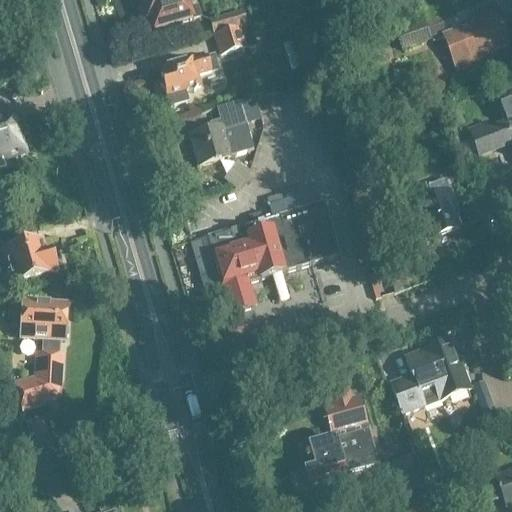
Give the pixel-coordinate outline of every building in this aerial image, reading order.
[(145,0),(147,4),(143,5),(148,21),(152,20),(154,29),(202,15),(199,4),(190,6),(187,0),(145,0)] [(481,23),(442,38),(455,75),(475,68),(472,59),(510,45),(495,6),(477,13),(481,23)] [(243,11),(209,22),(213,35),(247,24),(243,11)] [(424,21),(394,32),(401,52),(431,41),(424,21)] [(250,26),(213,37),(219,58),(256,47),(250,26)] [(171,47),(191,41),(189,33),(169,39),(171,47)] [(164,75),(162,76),(172,108),(189,103),(185,89),(201,85),(198,75),(219,68),(214,53),(194,59),(193,57),(162,67),(164,75)] [(211,128),(190,134),(199,166),(230,157),(227,146),(237,143),(235,137),(249,133),(247,125),(261,121),(260,120),(253,97),(209,110),(213,121),(209,122),(211,128)] [(488,122),(471,129),(480,153),(511,140),(511,98),(500,103),(506,121),(490,127),(488,122)] [(0,171),(3,171),(1,162),(26,155),(16,120),(2,124),(0,122),(0,171)] [(447,179),(414,190),(431,237),(460,226),(455,214),(458,213),(447,179)] [(268,201),(274,220),(209,239),(228,304),(232,316),(254,309),(246,285),(313,266),(340,258),(324,205),(318,207),(313,187),(268,201)] [(378,237),(369,207),(356,211),(365,242),(378,237)] [(15,249),(4,252),(3,252),(6,262),(13,287),(53,275),(53,273),(57,272),(52,255),(48,256),(44,242),(15,251),(15,249)] [(39,296),(60,288),(57,279),(35,286),(39,296)] [(282,298),(272,300),(275,317),(285,315),(282,298)] [(21,340),(43,341),(41,365),(35,365),(34,379),(14,385),(23,413),(45,406),(45,404),(46,397),(54,394),(61,392),(62,391),(64,356),(60,356),(61,342),(65,342),(68,307),(23,304),(23,306),(22,321),(21,340)] [(414,376),(392,385),(403,414),(442,400),(470,389),(452,340),(423,351),(424,352),(407,358),(414,376)] [(483,383),(471,387),(483,419),(495,415),(483,383)] [(308,486),(310,485),(378,465),(369,431),(368,431),(360,404),(356,405),(329,412),(325,414),(334,442),(317,447),(314,444),(305,446),(304,452),(308,467),(305,468),(303,469),(308,486)] [(466,411),(444,417),(447,426),(468,419),(466,411)] [(418,475),(432,470),(423,447),(409,452),(418,475)] [(422,491),(410,459),(393,465),(404,498),(422,491)] [(511,471),(481,483),(488,504),(504,498),(507,507),(511,504),(511,471)] [(428,494),(438,492),(435,476),(425,478),(428,494)] [(377,511),(431,511),(427,496),(377,511)]
